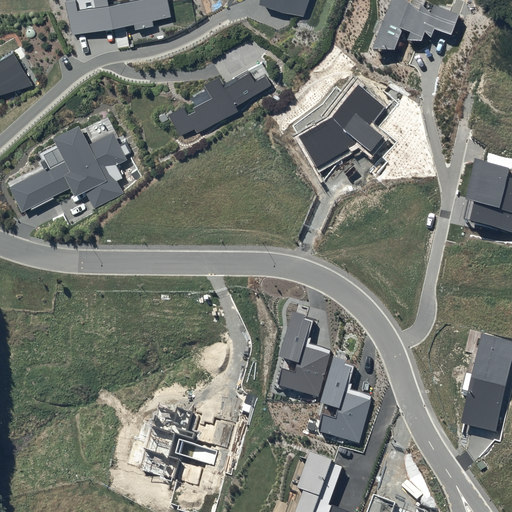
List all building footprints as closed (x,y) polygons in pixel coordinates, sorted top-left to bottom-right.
[(130,0),(131,2),(109,6),(107,0),(70,0),(71,1),(66,2),(73,37),(134,25),(135,31),(154,27),(153,22),(173,18),(169,0),(130,0)] [(261,0),(260,2),(304,16),(309,0),(261,0)] [(408,1),(406,0),(391,0),(372,49),(394,50),(403,29),(409,32),(407,40),(422,41),(425,32),(431,37),(435,29),(451,35),(458,14),(434,5),(431,13),(421,5),(419,11),(408,1)] [(13,52),(0,60),(0,95),(34,86),(13,52)] [(183,107),(168,115),(181,137),(195,130),(197,133),(239,112),(236,107),(271,86),(265,76),(254,83),(248,75),(224,89),(218,79),(205,86),(212,98),(193,109),(194,112),(189,115),(183,107)] [(384,107),(358,85),(332,117),(299,136),(316,168),(358,143),(370,152),(382,137),(370,126),(384,107)] [(79,125),(52,138),(56,145),(40,153),(47,168),(9,187),(22,212),(70,188),(75,196),(86,190),(95,207),(123,193),(116,181),(122,178),(116,166),(127,160),(126,156),(133,152),(127,140),(120,144),(113,132),(89,144),(79,125)] [(510,167),(475,158),(465,199),(474,201),(470,220),(511,230),(511,178),(508,177),(510,167)] [(315,318),(293,311),(279,356),(297,362),(294,372),(282,368),(277,385),(319,397),(332,351),(308,343),(315,318)] [(511,340),(482,334),(461,423),(496,431),(511,363),(511,340)] [(353,362),(334,357),(321,402),(338,407),(335,417),(323,414),(317,432),(360,444),(373,397),(346,389),(353,362)] [(343,464),(310,451),(296,487),(304,490),(295,511),(351,511),(328,503),(343,464)]
